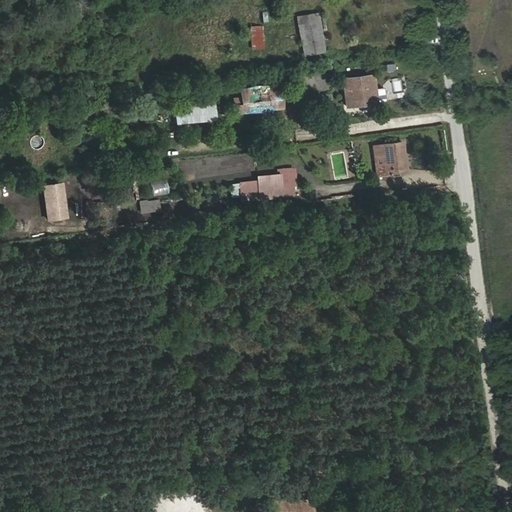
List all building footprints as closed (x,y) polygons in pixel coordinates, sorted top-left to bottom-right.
[(354,8),(359,39),(369,38),(368,32),(376,31),(373,6),(354,8)] [(300,55),(324,53),(321,12),(297,14),(300,55)] [(263,23),(249,23),(249,48),(263,48),(263,23)] [(302,73),(305,92),(325,90),(323,70),(302,73)] [(346,80),(350,106),(380,102),(377,77),(346,80)] [(243,91),(244,105),(234,106),(234,114),(273,110),(271,88),(243,91)] [(175,124),(216,120),(214,98),(173,102),(175,124)] [(375,174),(407,173),(406,141),(373,142),(375,174)] [(240,202),(294,197),(293,187),(297,186),(296,168),(256,172),(257,179),(230,182),(231,197),(240,196),(240,202)] [(63,180),(41,183),(46,220),(69,217),(63,180)] [(152,182),(153,195),(168,194),(168,182),(152,182)] [(139,201),(140,213),(161,211),(159,198),(139,201)] [(217,214),(226,211),(223,200),(214,202),(217,214)]
